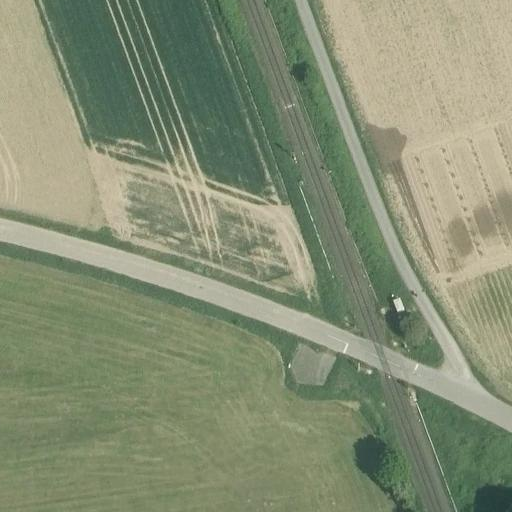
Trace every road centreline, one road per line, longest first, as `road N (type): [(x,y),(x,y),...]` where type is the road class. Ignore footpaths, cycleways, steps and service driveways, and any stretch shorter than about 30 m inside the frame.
road 1 (unclassified): [(511,419),(382,359),(111,259),(0,232)]
road 2 (track): [(467,396),(375,220),(295,0)]
